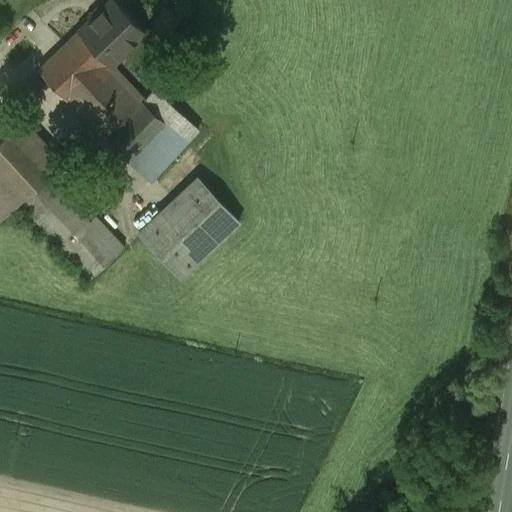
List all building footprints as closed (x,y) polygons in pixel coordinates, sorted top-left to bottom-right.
[(40,69),(67,99),(106,62),(110,59),(114,63),(145,34),(112,0),(40,69)] [(152,23),(170,33),(182,13),(164,3),(152,23)] [(141,100),(106,62),(67,99),(102,137),(141,100)] [(174,65),(160,78),(169,86),(183,73),(174,65)] [(162,95),(155,89),(106,140),(150,182),(199,129),(162,95)] [(55,166),(15,125),(0,138),(0,219),(21,200),(90,278),(126,247),(96,215),(91,222),(47,177),(55,166)] [(198,178),(140,233),(182,277),(241,221),(198,178)]
